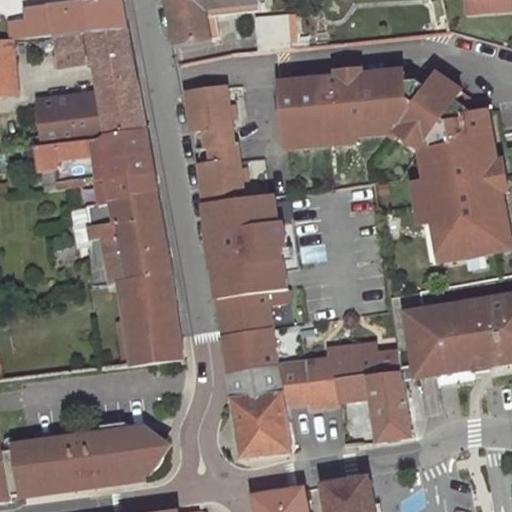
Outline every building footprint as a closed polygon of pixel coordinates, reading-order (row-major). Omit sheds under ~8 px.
[(27,23),(29,39),(58,36),(58,39),(129,30),(123,0),(117,0),(72,5),(72,8),(54,12),(26,13),(27,23)] [(259,0),(167,0),(177,46),(212,41),(212,40),(207,9),(222,7),(227,7),(228,16),(261,12),(259,0)] [(443,0),(432,2),(437,34),(451,33),(443,0)] [(511,0),(466,0),(468,15),(511,11),(511,0)] [(222,7),(207,9),(212,40),(221,39),(217,17),(223,16),(222,7)] [(295,16),(257,20),(260,53),(299,49),(299,48),(309,47),(308,38),(297,39),(295,16)] [(27,23),(10,24),(12,41),(29,39),(27,23)] [(129,30),(58,39),(61,60),(63,69),(96,65),(99,82),(138,76),(129,30)] [(12,41),(0,41),(0,97),(17,96),(12,41)] [(365,71),(340,74),(340,80),(341,80),(342,84),(365,82),(364,78),(365,78),(365,71)] [(340,80),(283,85),(288,146),(306,144),(306,139),(332,137),(357,135),(358,139),(359,139),(387,136),(393,140),(397,135),(401,129),(426,146),(422,152),(419,158),(424,162),(428,183),(428,184),(431,184),(435,203),(438,223),(436,223),(436,224),(443,264),(499,254),(496,237),(511,234),(511,231),(505,195),(511,193),(506,162),(500,163),(496,144),(495,136),(484,138),(480,115),(471,116),(470,110),(459,103),(465,94),(439,76),(437,79),(427,72),(419,82),(408,83),(407,74),(365,78),(364,78),(365,82),(342,84),(341,80),(340,80)] [(138,76),(99,82),(102,94),(90,96),(91,103),(76,105),(75,98),(39,102),(43,139),(45,148),(110,141),(110,137),(148,132),(138,76)] [(229,89),(189,94),(194,133),(207,131),(209,149),(212,148),(236,145),(229,89)] [(476,101),(465,94),(459,103),(470,110),(476,101)] [(90,96),(75,98),(76,105),(91,103),(90,96)] [(491,113),(480,115),(484,138),(495,136),(491,113)] [(426,146),(401,129),(397,135),(422,152),(426,146)] [(45,148),(40,149),(41,155),(45,193),(86,187),(85,181),(95,179),(99,208),(161,201),(148,132),(110,137),(110,141),(45,148)] [(357,135),(332,137),(333,147),(359,144),(359,139),(358,139),(357,135)] [(306,144),(288,146),(289,151),(333,147),(332,137),(306,139),(306,144)] [(43,139),(33,140),(35,150),(40,149),(45,148),(43,139)] [(215,165),(202,167),(207,206),(220,204),(248,201),(239,144),(236,145),(212,148),(215,165)] [(428,183),(415,185),(419,206),(435,203),(431,184),(428,184),(428,183)] [(248,201),(220,204),(223,224),(210,226),(218,282),(231,280),(233,289),(234,299),(290,291),(289,282),(285,251),(289,250),(286,225),(281,225),(276,197),(248,201)] [(99,208),(88,209),(94,248),(101,288),(123,285),(148,281),(153,309),(179,306),(175,280),(161,201),(99,208)] [(435,203),(419,206),(423,226),(436,224),(436,223),(438,223),(435,203)] [(220,204),(207,206),(210,226),(223,224),(220,204)] [(88,209),(72,211),(79,250),(94,248),(88,209)] [(511,234),(496,237),(499,254),(511,251),(511,234)] [(511,277),(421,293),(426,317),(410,320),(417,366),(420,380),(438,377),(475,371),(475,368),(492,365),(493,368),(511,364),(511,277)] [(231,280),(218,282),(220,291),(221,301),(234,299),(233,289),(231,280)] [(148,281),(123,285),(129,325),(131,337),(182,330),(179,306),(153,309),(148,281)] [(234,299),(221,301),(227,338),(275,330),(272,307),(292,304),(290,291),(234,299)] [(129,325),(120,327),(126,368),(136,367),(131,337),(129,325)] [(182,330),(131,337),(136,367),(186,361),(182,330)] [(275,330),(227,338),(232,376),(281,368),(280,367),(275,330)] [(377,346),(353,348),(357,379),(371,378),(372,378),(373,379),(403,375),(400,353),(378,356),(377,346)] [(331,360),(308,363),(308,364),(307,364),(310,384),(339,381),(357,379),(353,348),(330,351),(331,360)] [(281,368),(232,376),(237,402),(286,398),(284,387),(310,384),(307,364),(280,367),(281,368)] [(417,366),(411,367),(413,381),(420,380),(417,366)] [(475,371),(438,377),(440,386),(476,380),(475,371)] [(373,379),(372,378),(371,378),(374,398),(381,444),(415,439),(405,374),(403,375),(373,379)] [(357,379),(339,381),(342,402),(374,398),(371,378),(357,379)] [(286,398),(237,402),(245,459),(296,453),(288,408),(311,406),(311,411),(342,407),(342,402),(339,381),(310,384),(284,387),(286,398)] [(19,450),(3,452),(13,498),(25,496),(26,498),(129,484),(128,477),(146,475),(149,474),(157,470),(160,466),(164,458),(165,452),(164,447),(162,442),(156,436),(146,432),(123,434),(123,433),(96,437),(97,440),(69,444),(68,441),(19,448),(19,450)] [(0,504),(14,503),(13,498),(3,452),(0,434),(0,504)] [(146,475),(128,477),(129,484),(147,482),(146,475)] [(381,511),(375,477),(330,485),(335,511),(381,511)] [(310,511),(307,491),(257,499),(259,511),(310,511)]
